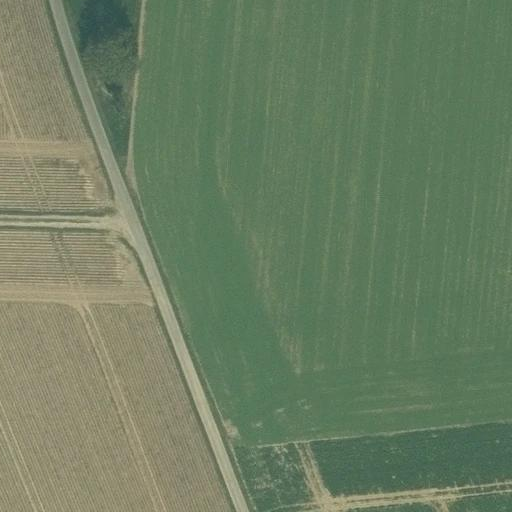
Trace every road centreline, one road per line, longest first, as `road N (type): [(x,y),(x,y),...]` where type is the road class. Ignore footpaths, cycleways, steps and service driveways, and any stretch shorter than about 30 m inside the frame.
road 1 (unclassified): [(242,511),(56,0)]
road 2 (track): [(133,224),(0,222)]
